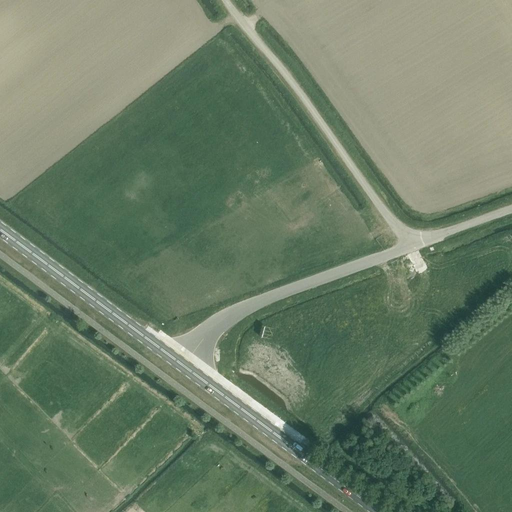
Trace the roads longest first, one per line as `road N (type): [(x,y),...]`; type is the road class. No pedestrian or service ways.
road 1 (primary): [(379,511),(0,228)]
road 2 (unclassified): [(416,235),(391,220),(226,0)]
